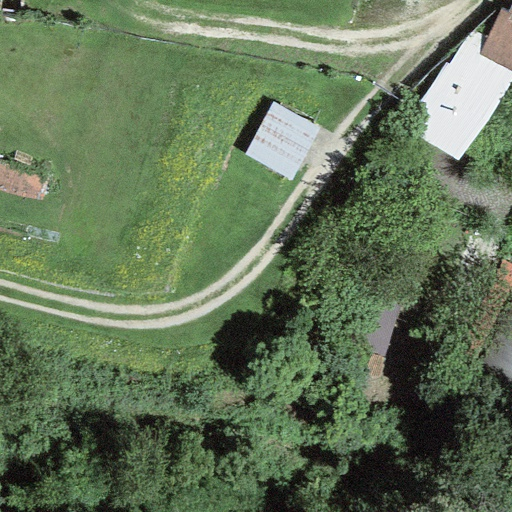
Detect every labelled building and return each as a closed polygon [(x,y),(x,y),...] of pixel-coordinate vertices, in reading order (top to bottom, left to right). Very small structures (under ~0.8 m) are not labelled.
[(23,0),(0,0),(0,11),(22,14),(23,0)] [(511,0),(507,11),(499,8),(478,55),(511,69),(511,0)] [(315,123),(270,100),(241,154),(286,177),(315,123)] [(40,168),(0,160),(0,192),(34,199),(40,168)] [(511,263),(499,257),(444,373),(511,405),(511,263)] [(404,285),(363,272),(340,341),(381,354),(404,285)] [(454,333),(403,318),(383,382),(434,397),(454,333)]
